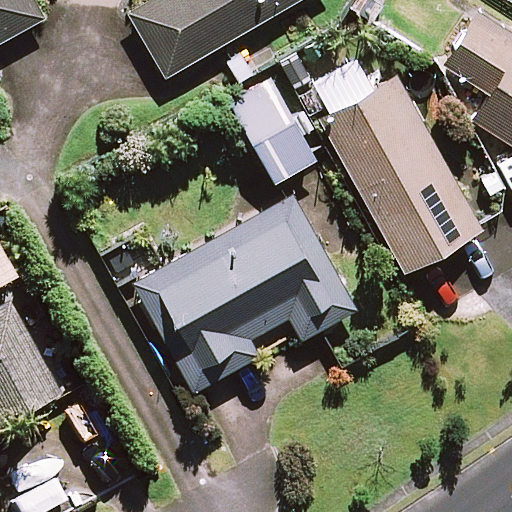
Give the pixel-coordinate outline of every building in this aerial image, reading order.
[(0,0),(0,38),(46,14),(38,0),(0,0)] [(165,75),(292,0),(144,0),(127,10),(165,75)] [(511,34),(475,11),(443,62),(489,91),(472,117),(511,141),(511,34)] [(299,135),(309,130),(299,110),(289,115),(267,74),(228,95),(273,180),(312,159),(299,135)] [(482,226),(397,74),(319,118),(405,270),(482,226)] [(354,307),(293,193),(133,280),(193,388),(254,355),(244,337),(288,313),(301,336),(354,307)] [(0,426),(54,397),(4,306),(0,308),(0,426)]
